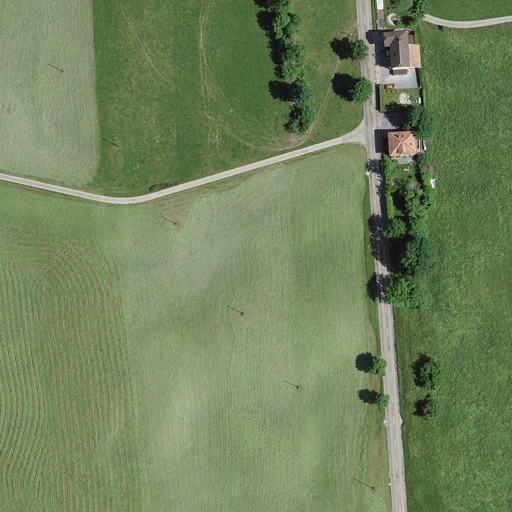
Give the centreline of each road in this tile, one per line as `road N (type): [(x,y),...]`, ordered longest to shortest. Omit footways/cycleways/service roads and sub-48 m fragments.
road 1 (unclassified): [(0,175),(140,199),(374,132)]
road 2 (tertiary): [(399,511),(374,132)]
road 3 (tertiary): [(374,132),(365,0)]
